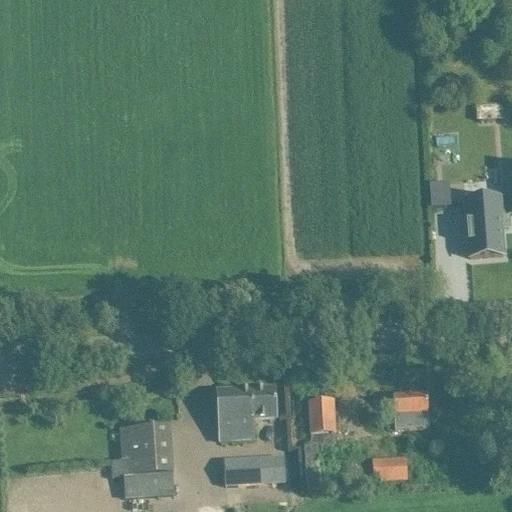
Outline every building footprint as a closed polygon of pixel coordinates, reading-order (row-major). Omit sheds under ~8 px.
[(501,108),(475,108),(475,122),(501,122),(501,108)] [(468,131),(469,157),(496,156),(495,130),(468,131)] [(511,168),(502,169),(505,198),(505,200),(506,217),(507,217),(509,216),(511,216),(511,168)] [(482,202),(465,203),(467,224),(466,224),(466,225),(467,225),(468,236),(469,244),(467,244),(468,245),(470,260),(502,258),(500,229),(508,229),(507,217),(506,217),(505,200),(482,202)] [(216,393),(219,444),(254,442),(253,423),(276,421),(274,390),(216,393)] [(394,432),(428,430),(426,397),(392,399),(394,432)] [(334,435),(333,403),(308,404),(310,436),(334,435)] [(123,480),(125,500),(173,497),(168,428),(109,433),(113,481),(123,480)] [(313,494),(326,494),(325,451),(312,451),(313,494)] [(406,458),(372,460),(373,485),(407,483),(406,458)] [(264,462),(223,464),(225,489),(265,487),(264,462)]
